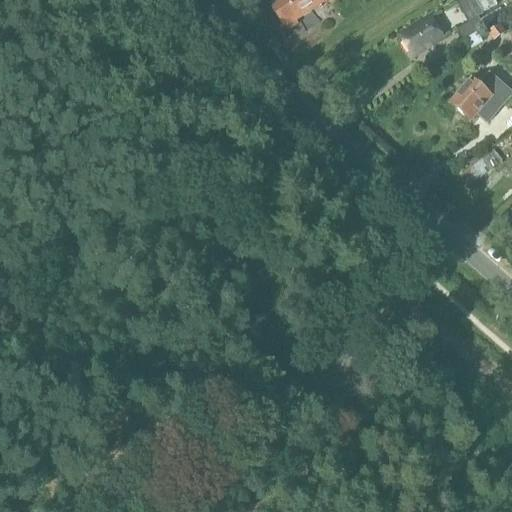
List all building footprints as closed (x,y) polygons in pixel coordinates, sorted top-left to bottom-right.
[(277,0),(269,6),(285,30),(330,0),(277,0)] [(457,31),(463,41),(466,40),(477,33),(511,13),(507,5),(480,21),(478,18),(496,8),(491,0),(486,0),(478,5),(474,0),(463,0),(457,4),(469,23),(457,31)] [(440,32),(431,17),(400,36),(412,57),(446,37),(442,31),(440,32)] [(477,33),(466,40),(471,50),(483,43),(481,41),(477,33)] [(490,53),(498,48),(496,45),(491,37),(490,35),(481,41),(483,43),(490,53)] [(511,97),(511,93),(489,74),(480,85),(473,79),(449,105),(471,125),(478,117),(488,125),(511,97)] [(486,158),(462,175),(471,187),(494,168),(503,162),(494,152),(486,158)]
